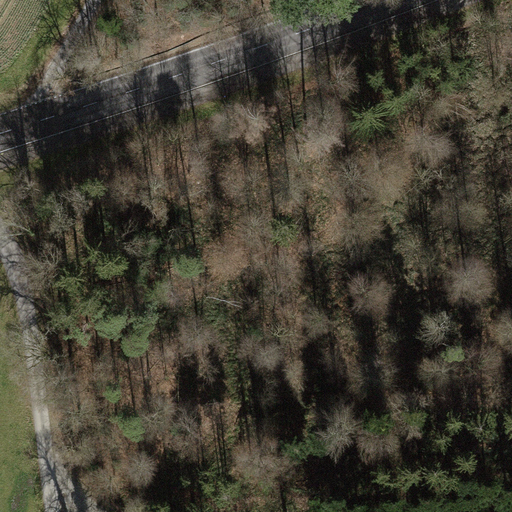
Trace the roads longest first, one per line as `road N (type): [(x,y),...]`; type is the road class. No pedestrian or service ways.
road 1 (secondary): [(390,0),(0,133)]
road 2 (track): [(42,511),(17,270),(0,237)]
road 3 (track): [(90,0),(50,76),(49,118)]
